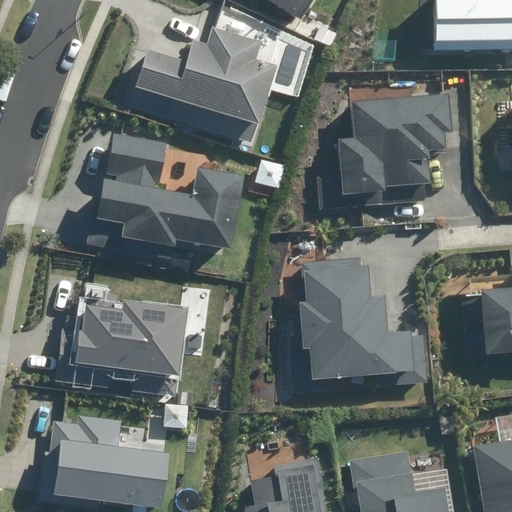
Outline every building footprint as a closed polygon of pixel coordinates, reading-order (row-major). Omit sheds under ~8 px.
[(264,0),(299,21),(311,0),(264,0)] [(511,0),(434,0),(434,51),(435,51),(511,51),(511,0)] [(144,51),(128,108),(253,143),(274,69),(254,64),(261,39),(207,24),(201,46),(190,43),(185,63),(144,51)] [(450,102),(351,104),(351,138),(338,138),(339,196),(383,195),(383,189),(426,188),(425,151),(444,151),(444,134),(450,134),(450,102)] [(232,252),(244,181),(196,173),(192,198),(158,193),(166,146),(111,137),(93,244),(173,257),(176,243),(232,252)] [(305,303),(297,303),(299,355),(309,355),(310,384),(377,383),(377,388),(425,387),(424,332),(384,333),(384,299),(367,299),(366,260),(304,262),(305,303)] [(511,272),(508,273),(510,291),(476,295),(483,358),(511,354),(511,272)] [(151,396),(174,399),(180,352),(203,354),(210,290),(184,287),(182,308),(124,301),(122,315),(77,309),(70,366),(153,376),(151,396)] [(43,452),(38,499),(50,500),(49,509),(84,511),(104,511),(105,506),(132,508),(131,511),(148,511),(161,511),(167,432),(185,432),(187,410),(150,407),(148,429),(119,426),(120,421),(76,416),(76,424),(52,422),(49,453),(43,452)] [(511,511),(511,441),(472,447),(479,511),(511,511)] [(445,511),(442,490),(414,494),(407,453),(349,462),(357,511),(445,511)] [(324,511),(318,460),(273,466),(275,481),(249,485),(251,504),(238,506),(238,511),(324,511)]
